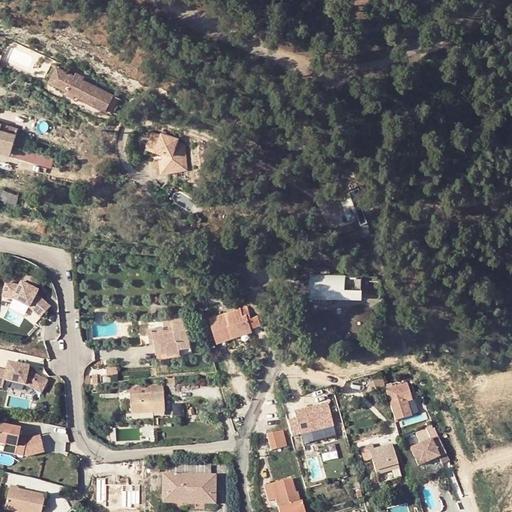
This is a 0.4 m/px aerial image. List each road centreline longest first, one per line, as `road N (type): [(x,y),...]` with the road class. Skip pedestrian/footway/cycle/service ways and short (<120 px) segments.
road 1 (unclassified): [(0,243),(41,254),(65,278),(80,418),(92,445),(118,456),(243,448)]
road 2 (track): [(157,0),(270,55),(368,66),(428,42),(468,0)]
road 3 (residential): [(180,223),(241,273),(273,317),(269,376),(243,448)]
road 4 (track): [(511,183),(386,214)]
